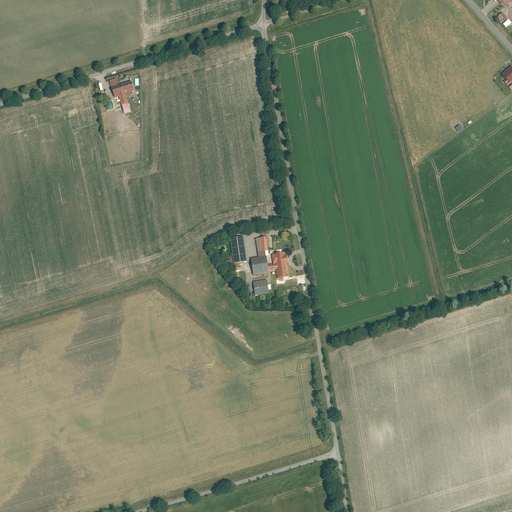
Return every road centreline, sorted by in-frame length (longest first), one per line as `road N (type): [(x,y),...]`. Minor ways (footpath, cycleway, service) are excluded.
road 1 (unclassified): [(260,21),(334,450)]
road 2 (unclassified): [(260,21),(0,100)]
road 3 (unclassified): [(334,450),(125,511)]
